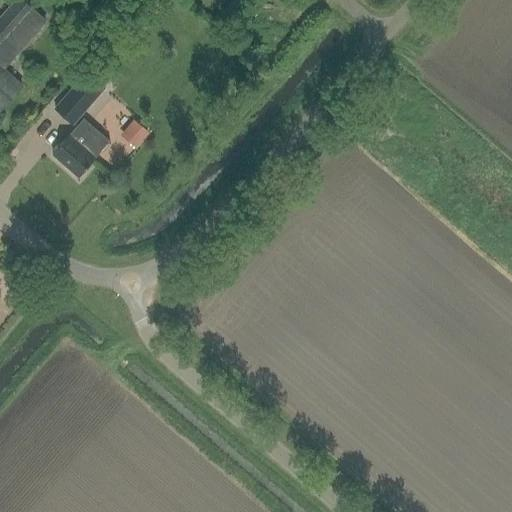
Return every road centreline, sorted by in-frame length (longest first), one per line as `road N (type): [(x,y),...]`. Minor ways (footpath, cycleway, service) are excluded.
road 1 (unclassified): [(131,288),(177,272),(409,0)]
road 2 (unclassified): [(348,511),(163,346),(131,288)]
road 3 (unclassified): [(131,288),(50,258),(0,214)]
